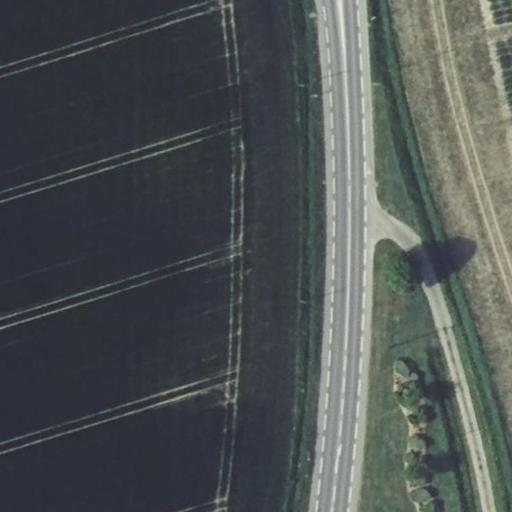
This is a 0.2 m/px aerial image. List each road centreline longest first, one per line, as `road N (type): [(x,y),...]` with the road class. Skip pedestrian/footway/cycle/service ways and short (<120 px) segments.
road 1 (tertiary): [(344,44),(350,253),(332,511)]
road 2 (track): [(489,511),(424,259),(402,234),(350,210)]
